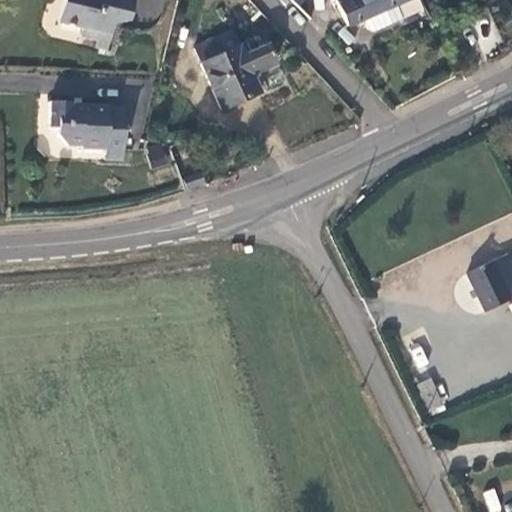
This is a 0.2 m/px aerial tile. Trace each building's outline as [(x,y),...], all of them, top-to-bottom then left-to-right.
[(62,0),(58,23),(82,28),(80,36),(96,40),(108,43),(114,20),(126,22),(131,0),(62,0)] [(403,1),(402,0),(334,0),(347,27),(363,19),(368,29),(375,31),(403,19),(396,4),(403,1)] [(200,64),(221,110),(258,93),(250,75),(275,64),(267,45),(244,56),(240,47),(232,31),(194,49),(200,64)] [(94,47),(106,50),(108,43),(96,40),(94,47)] [(122,160),(124,110),(107,109),(107,107),(73,106),(73,103),(49,102),(48,129),(57,129),(57,136),(67,147),(82,147),(82,149),(105,150),(104,159),(122,160)] [(169,165),(168,147),(150,148),(151,166),(169,165)] [(182,179),(186,190),(204,184),(200,173),(182,179)] [(491,262),(465,273),(482,311),(508,300),(491,262)] [(430,380),(418,384),(427,410),(439,406),(430,380)]
